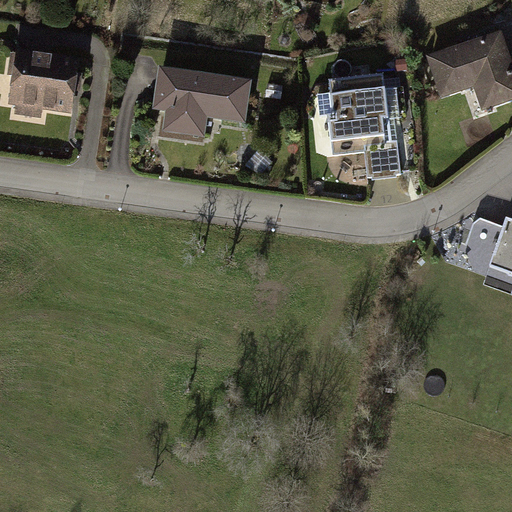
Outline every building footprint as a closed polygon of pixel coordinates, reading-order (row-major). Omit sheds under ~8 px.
[(511,101),(511,56),(504,31),(428,56),(441,98),(475,87),(483,111),(511,101)] [(80,58),(17,49),(16,53),(11,52),(8,74),(12,75),(8,105),(15,106),(14,115),(42,119),(44,110),(73,114),(80,58)] [(253,80),(159,66),(153,109),(166,111),(163,132),(205,138),(208,118),(246,124),(253,80)] [(384,75),(330,81),(332,92),(319,94),(321,117),(335,115),(336,119),(330,120),(334,157),(366,153),(368,178),(373,178),(373,181),(398,178),(398,175),(402,174),(399,141),(387,142),(384,118),(389,118),(384,75)] [(284,86),(269,84),(267,98),(282,100),(284,86)] [(511,218),(507,217),(490,266),(511,273),(511,218)]
